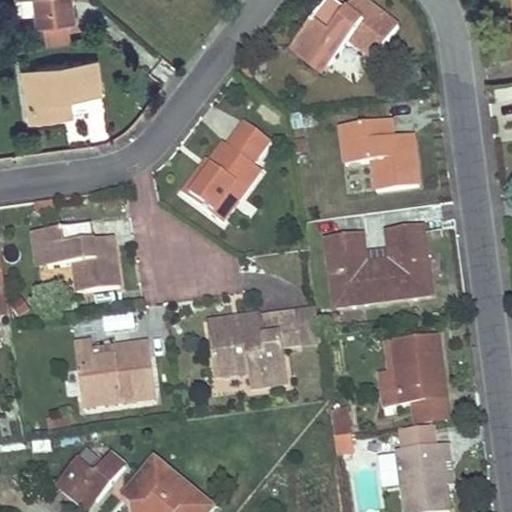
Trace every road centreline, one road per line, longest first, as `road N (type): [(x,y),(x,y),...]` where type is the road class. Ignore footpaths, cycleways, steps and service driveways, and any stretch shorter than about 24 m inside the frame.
road 1 (residential): [(511,460),(453,29),(438,0)]
road 2 (residential): [(0,186),(125,161),(162,127),(262,0)]
road 3 (unknown): [(125,161),(190,225),(250,263)]
